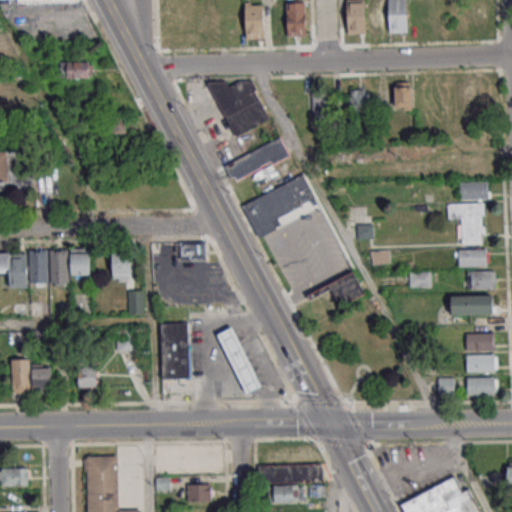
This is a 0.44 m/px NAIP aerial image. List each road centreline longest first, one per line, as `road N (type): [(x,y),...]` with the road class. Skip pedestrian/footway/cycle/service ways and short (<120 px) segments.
road 1 (secondary): [(223,225),(105,0)]
road 2 (tertiary): [(0,427),(238,424)]
road 3 (residential): [(0,228),(223,225)]
road 4 (residential): [(326,61),(511,52)]
road 5 (residential): [(141,68),(326,61)]
road 6 (tertiary): [(328,423),(511,423)]
road 7 (secondary): [(294,359),(223,225)]
